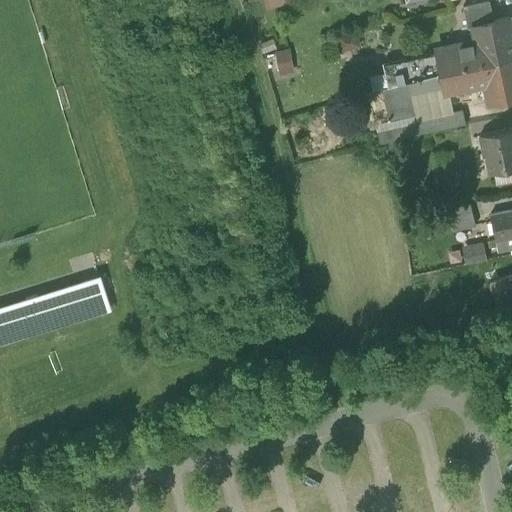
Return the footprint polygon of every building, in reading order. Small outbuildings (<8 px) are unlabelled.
[(294,0),(276,0),(266,3),(268,9),(295,0),(294,0)] [(462,7),(467,30),(474,28),(474,26),(492,22),(488,1),(462,7)] [(474,28),(477,41),(478,45),(482,64),(511,57),(511,38),(508,19),(492,22),(474,26),(474,28)] [(357,32),(337,37),(341,53),(361,47),(357,32)] [(439,49),(440,53),(478,45),(477,41),(439,49)] [(478,45),(440,53),(444,73),(482,64),(478,45)] [(294,76),(290,50),(274,52),(278,78),(294,76)] [(419,80),(444,73),(440,53),(415,59),(419,80)] [(511,57),(482,64),(485,80),(486,83),(490,103),(511,98),(511,57)] [(403,61),(408,83),(410,83),(419,80),(415,59),(403,61)] [(408,83),(403,61),(383,66),(385,73),(388,89),(408,83)] [(467,84),(485,80),(482,64),(444,73),(447,86),(449,91),(468,87),(467,84)] [(388,89),(385,73),(369,76),(373,93),(384,90),(388,89)] [(419,80),(410,83),(412,94),(447,86),(444,73),(419,80)] [(417,116),(412,94),(410,83),(408,83),(388,89),(384,90),(390,121),(417,116)] [(417,116),(418,121),(453,112),(449,91),(447,86),(412,94),(417,116)] [(345,133),(354,110),(337,103),(328,127),(345,133)] [(416,121),(420,134),(466,123),(462,110),(453,112),(418,121),(416,121)] [(418,121),(417,116),(390,121),(376,125),(380,144),(384,143),(395,140),(392,127),(416,121),(418,121)] [(392,127),(395,140),(420,134),(416,121),(392,127)] [(488,172),(488,174),(494,172),(511,168),(511,128),(479,136),(480,138),(482,137),(486,156),(484,156),(484,159),(488,158),(490,171),(488,172)] [(433,156),(438,180),(449,177),(444,153),(433,156)] [(511,168),(494,172),(497,186),(511,182),(511,168)] [(435,210),(441,208),(437,188),(455,184),(456,193),(464,191),(460,175),(449,177),(438,180),(429,182),(435,210)] [(459,204),(456,193),(455,184),(437,188),(441,208),(459,204)] [(438,211),(444,233),(475,226),(470,205),(438,211)] [(499,241),(511,238),(511,210),(493,215),(499,241)] [(511,238),(499,241),(501,251),(511,248),(511,238)] [(483,243),(462,247),(465,264),(487,260),(483,243)] [(496,303),(511,297),(511,275),(489,283),(496,303)] [(0,342),(109,309),(99,278),(0,308),(0,342)]
